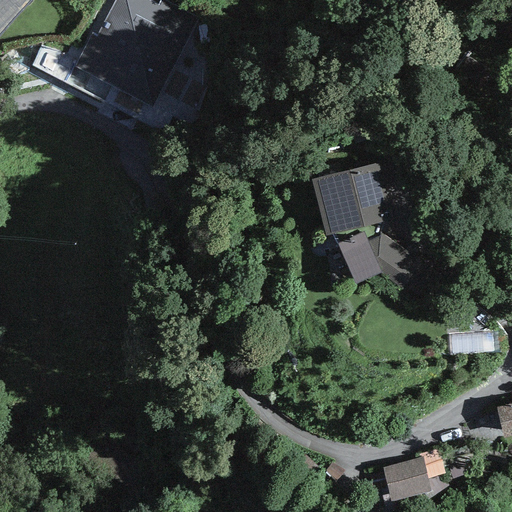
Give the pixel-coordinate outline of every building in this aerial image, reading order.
[(0,0),(0,30),(28,0),(0,0)] [(158,0),(158,1),(156,0),(114,0),(97,33),(93,30),(75,62),(112,82),(152,103),(199,16),(168,0),(158,0)] [(378,160),(312,175),(325,230),(391,215),(378,160)] [(363,227),(337,238),(355,279),(378,269),(403,287),(405,284),(419,294),(436,271),(382,230),(368,236),(363,227)] [(499,314),(450,316),(451,331),(500,329),(499,314)] [(511,399),(497,403),(504,432),(511,429),(511,399)] [(87,457),(95,442),(75,432),(67,447),(87,457)] [(134,484),(145,462),(97,437),(95,442),(87,457),(86,459),(134,484)] [(424,454),(383,464),(391,496),(432,486),(424,454)]
